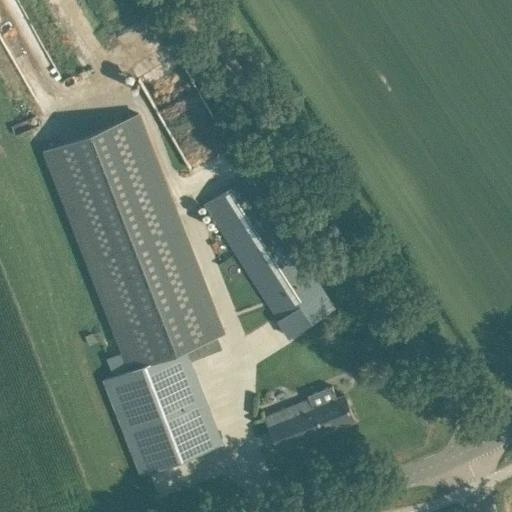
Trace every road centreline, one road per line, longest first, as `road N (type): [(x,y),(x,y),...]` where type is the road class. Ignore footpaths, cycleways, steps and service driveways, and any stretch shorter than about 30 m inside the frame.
road 1 (unclassified): [(470,448),(445,387),(192,0)]
road 2 (tertiary): [(310,511),(470,448)]
